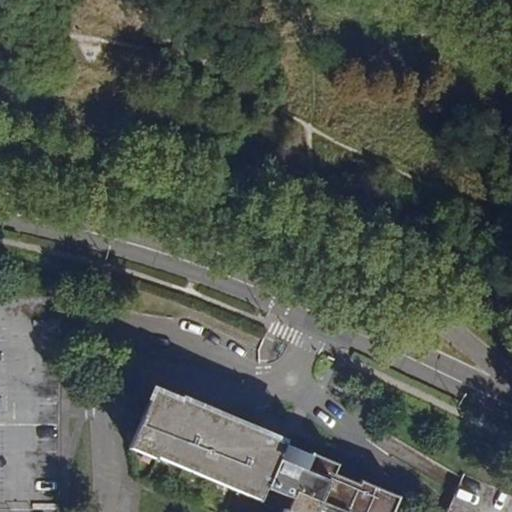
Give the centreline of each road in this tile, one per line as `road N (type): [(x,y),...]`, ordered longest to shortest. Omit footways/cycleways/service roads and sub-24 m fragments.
road 1 (residential): [(124,511),(103,340),(127,323),(288,385)]
road 2 (tertiary): [(316,318),(267,290),(78,223),(0,210)]
road 3 (residential): [(511,389),(410,290),(353,259),(324,268),(316,318)]
road 4 (tertiary): [(511,403),(316,318)]
road 5 (residential): [(21,312),(15,511)]
road 6 (residential): [(288,385),(423,470)]
